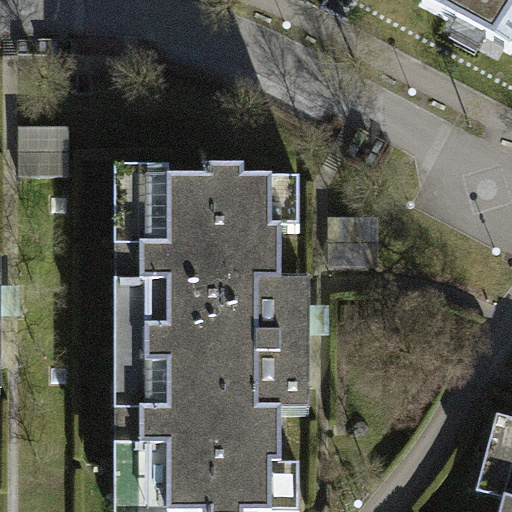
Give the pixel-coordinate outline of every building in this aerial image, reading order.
[(511,0),(430,0),(509,43),(511,37),(511,0)] [(69,129),(20,129),(20,178),(69,178),(69,129)] [(164,184),(141,207),(141,287),(147,287),(147,415),(141,415),(141,496),(156,511),(299,511),(300,470),(282,470),(282,417),(310,417),(310,286),(282,286),(282,232),(300,232),(300,184),(244,184),(244,174),(207,174),(207,184),(164,184)] [(378,269),(378,219),(330,219),(330,269),(378,269)] [(511,511),(511,474),(501,511),(511,511)]
